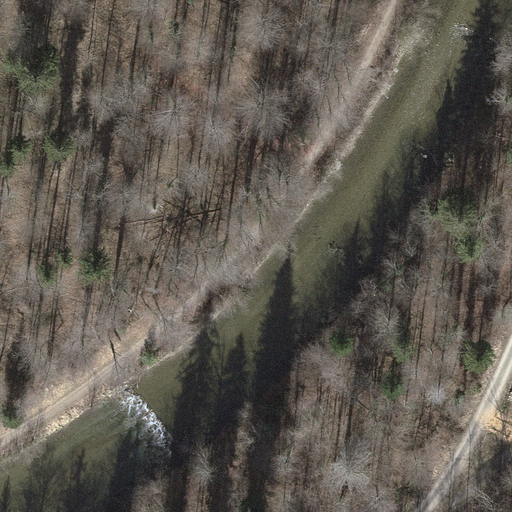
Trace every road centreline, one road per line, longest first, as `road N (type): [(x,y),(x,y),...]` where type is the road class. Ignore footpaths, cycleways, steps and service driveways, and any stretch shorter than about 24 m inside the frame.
road 1 (track): [(310,160),(72,0)]
road 2 (track): [(511,352),(426,511)]
